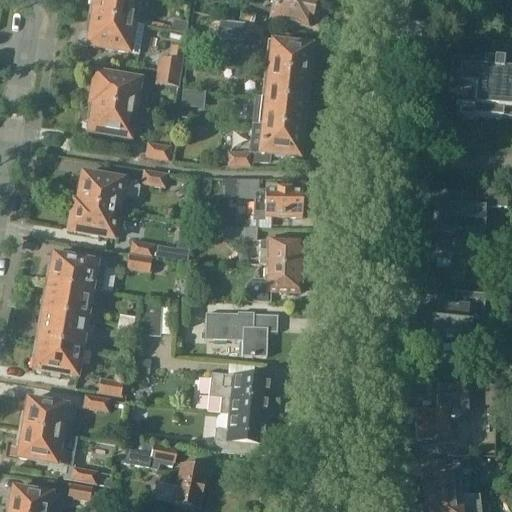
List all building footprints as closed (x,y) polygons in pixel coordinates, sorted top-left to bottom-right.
[(92,0),(92,7),(95,8),(93,17),(93,19),(134,26),(135,24),(138,0),(92,0)] [(301,0),(275,0),(271,20),(309,28),(310,21),(313,21),(317,3),(301,0)] [(241,12),(239,21),(253,24),(255,15),(241,12)] [(78,39),(78,40),(78,41),(78,42),(78,43),(79,43),(79,44),(80,45),(81,46),(82,46),(83,47),(84,47),(129,54),(139,56),(144,28),(134,26),(93,19),(93,17),(90,16),(87,33),(86,33),(85,33),(84,33),(83,33),(82,33),(81,34),(80,34),(80,35),(79,35),(79,36),(78,37),(78,38),(78,39)] [(146,24),(145,28),(172,33),(172,34),(186,36),(188,25),(174,23),(173,29),(146,24)] [(218,24),(216,41),(242,44),(242,40),(264,42),(265,29),(218,24)] [(272,42),(269,73),(309,77),(312,77),(314,58),(311,57),(312,47),(272,42)] [(160,59),(158,72),(180,75),(183,55),(184,49),(173,47),(172,53),(171,60),(160,59)] [(451,60),(448,93),(457,94),(456,106),(474,108),(473,117),(502,120),(503,111),(511,111),(511,66),(503,65),(503,64),(498,63),(498,57),(495,57),(495,63),(483,62),(483,63),(451,60)] [(247,70),(246,80),(260,82),(261,72),(247,70)] [(158,72),(156,85),(172,88),(172,92),(177,92),(178,89),(180,75),(158,72)] [(269,73),(266,99),(309,103),(311,86),(308,85),(309,77),(269,73)] [(96,75),(91,104),(136,112),(141,82),(96,75)] [(183,94),(182,108),(193,109),(195,95),(183,94)] [(257,98),(254,125),(263,126),(303,130),(304,121),(307,121),(309,103),(266,99),(257,98)] [(91,104),(88,122),(91,122),(89,134),(130,141),(136,112),(91,104)] [(251,154),(251,155),(251,166),(270,166),(271,156),(300,159),(301,148),(304,149),(306,130),(303,130),(263,126),(254,125),(251,154)] [(149,145),(146,159),(169,163),(172,150),(149,145)] [(251,155),(226,155),(226,158),(226,168),(251,168),(251,166),(251,155)] [(144,172),(142,186),(166,190),(168,178),(168,177),(144,172)] [(77,185),(74,204),(119,212),(119,211),(121,211),(123,201),(128,198),(138,200),(138,197),(140,189),(136,184),(124,182),(83,175),(81,186),(77,185)] [(226,181),(226,197),(237,197),(237,200),(254,200),(254,217),(264,217),(264,218),(302,219),(302,216),(304,213),(304,206),(302,205),(302,191),(291,191),(291,189),(277,189),(277,190),(259,190),(260,181),(226,181)] [(435,203),(433,219),(437,219),(436,236),(439,236),(438,252),(471,255),(472,239),(481,240),(485,208),(507,211),(508,195),(476,191),(475,207),(435,203)] [(74,204),(69,233),(114,241),(119,212),(74,204)] [(222,232),(222,242),(251,244),(256,244),(256,243),(257,232),(222,232)] [(155,249),(153,259),(187,266),(189,241),(177,238),(174,251),(159,248),(159,249),(155,249)] [(132,243),(129,256),(130,256),(130,257),(152,261),(153,261),(153,259),(155,249),(156,247),(132,243)] [(251,244),(250,268),(259,268),(267,268),(302,268),(303,250),(301,250),(301,243),(260,243),(256,243),(256,244),(251,244)] [(48,269),(46,283),(48,283),(48,285),(90,292),(93,292),(101,294),(107,265),(98,264),(80,261),(80,259),(71,258),(71,259),(64,258),(62,256),(59,255),(56,257),(53,256),(51,267),(50,267),(50,269),(48,269)] [(129,257),(127,270),(150,275),(152,261),(130,257),(130,258),(129,257)] [(246,288),(246,304),(269,304),(270,292),(299,293),(299,286),(301,286),(302,268),(267,268),(266,281),(254,281),(246,288)] [(44,297),(41,313),(88,321),(93,292),(90,292),(48,285),(46,297),(44,297)] [(423,319),(421,339),(442,341),(441,352),(461,354),(462,343),(469,344),(471,324),(482,326),(484,311),(485,296),(455,292),(453,306),(429,304),(427,320),(423,319)] [(144,306),(142,337),(159,338),(159,335),(161,309),(161,307),(144,306)] [(40,329),(38,342),(80,349),(80,346),(83,347),(88,321),(41,313),(38,329),(40,329)] [(205,315),(205,341),(242,343),(242,358),(266,359),(267,334),(277,335),(277,317),(205,315)] [(120,316),(119,326),(134,329),(136,319),(120,316)] [(119,326),(117,335),(132,338),(134,329),(119,326)] [(34,353),(33,357),(35,358),(35,359),(33,370),(35,371),(39,373),(42,373),(46,373),(51,373),(51,375),(60,377),(60,375),(78,378),(81,361),(78,360),(79,353),(80,349),(38,342),(38,344),(36,343),(34,353)] [(211,375),(209,398),(221,400),(219,415),(229,416),(267,420),(270,393),(271,382),(271,381),(270,381),(254,379),(252,379),(247,378),(211,375)] [(466,394),(495,394),(495,380),(466,380),(466,394)] [(100,382),(98,395),(121,399),(123,386),(100,382)] [(85,397),(82,410),(108,414),(110,401),(85,397)] [(22,414),(20,429),(64,437),(67,421),(71,422),(73,409),(56,406),(56,405),(47,403),(47,404),(28,401),(25,414),(22,414)] [(487,409),(475,409),(475,418),(487,418),(487,409)] [(415,428),(412,429),(413,437),(416,438),(416,441),(432,440),(433,442),(454,441),(452,424),(458,423),(457,410),(426,413),(426,414),(415,414),(416,425),(415,425),(415,428)] [(215,430),(213,453),(237,456),(238,444),(259,446),(264,446),(267,420),(229,416),(227,431),(215,430)] [(126,422),(123,441),(133,443),(136,423),(126,422)] [(20,429),(17,445),(20,446),(18,460),(37,463),(37,464),(45,465),(46,464),(49,465),(50,465),(49,473),(65,476),(65,481),(72,482),(74,469),(76,458),(75,458),(61,455),(64,437),(20,429)] [(123,441),(119,464),(158,471),(159,466),(172,469),(173,465),(175,465),(177,452),(133,443),(123,441)] [(420,486),(418,489),(419,496),(422,498),(422,500),(463,496),(462,481),(469,480),(468,473),(480,471),(479,459),(444,459),(445,471),(420,474),(421,483),(420,483),(420,486)] [(158,485),(155,501),(198,510),(201,496),(202,496),(204,486),(207,486),(210,472),(180,465),(176,488),(158,485)] [(74,469),(72,482),(95,486),(98,473),(74,469)] [(69,486),(67,499),(89,503),(90,502),(94,502),(96,490),(92,490),(69,486)] [(8,501),(6,511),(51,511),(52,510),(54,510),(57,496),(39,494),(40,492),(31,491),(31,492),(13,489),(11,500),(10,502),(8,501)] [(422,502),(420,505),(421,511),(464,511),(463,496),(422,500),(422,502)]
